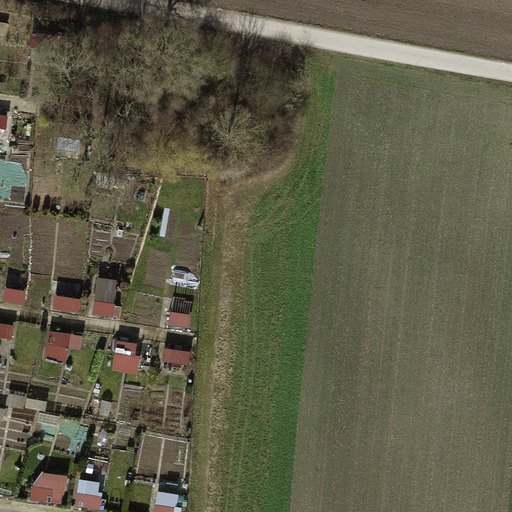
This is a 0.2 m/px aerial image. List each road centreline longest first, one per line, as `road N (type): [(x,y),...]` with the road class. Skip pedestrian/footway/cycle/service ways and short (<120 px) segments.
road 1 (track): [(107,0),(511,70)]
road 2 (unknown): [(0,310),(190,338)]
